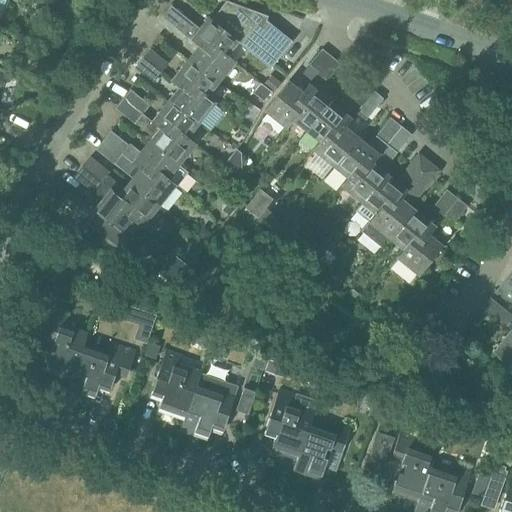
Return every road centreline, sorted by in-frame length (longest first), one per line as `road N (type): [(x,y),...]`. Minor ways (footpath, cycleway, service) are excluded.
road 1 (residential): [(304,511),(17,417),(0,404)]
road 2 (residential): [(337,0),(336,39),(388,84),(478,208)]
road 3 (residential): [(51,154),(146,0)]
